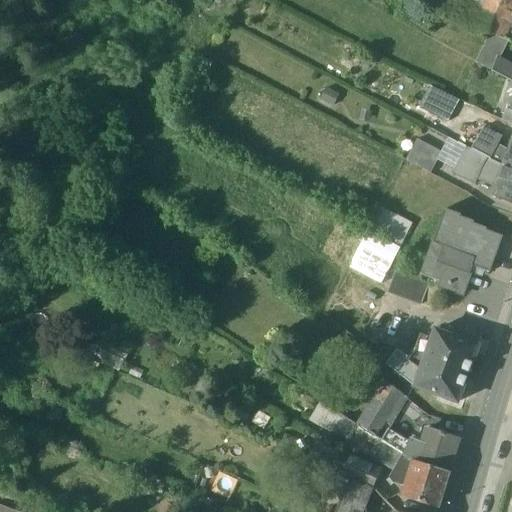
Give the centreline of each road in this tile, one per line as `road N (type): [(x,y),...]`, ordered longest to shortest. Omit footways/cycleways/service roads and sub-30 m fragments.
road 1 (tertiary): [(465,511),(511,351)]
road 2 (unknown): [(511,344),(382,304)]
